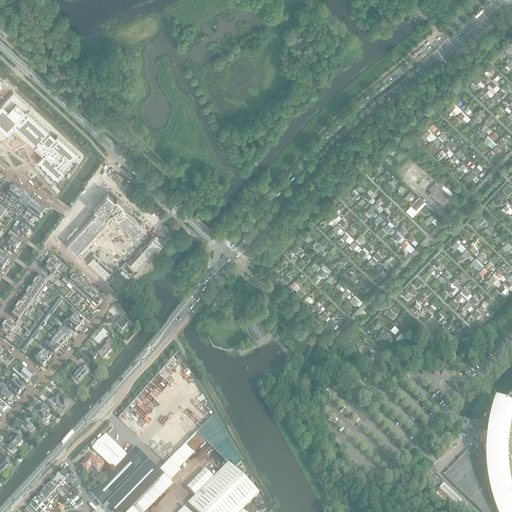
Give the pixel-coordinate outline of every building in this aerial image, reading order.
[(482,72),(479,75),(484,80),(487,76),(482,72)] [(477,78),(473,82),(476,85),(477,84),(482,88),(485,86),(477,78)] [(492,81),(489,84),(489,85),(496,92),(500,89),(492,81)] [(486,87),(482,91),(485,93),(486,93),(491,98),(494,94),(487,87),(486,87)] [(13,93),(0,107),(0,127),(9,135),(15,128),(35,147),(43,155),(38,162),(58,180),(73,164),(70,162),(77,154),(57,135),(56,137),(50,132),(28,112),(31,109),(13,93)] [(457,98),(454,101),(460,106),(462,103),(457,98)] [(451,105),(448,108),(451,111),(453,110),(457,115),(460,112),(461,112),(462,111),(452,102),(450,104),(451,105)] [(504,104),(500,108),(503,111),(504,109),(509,113),(511,111),(507,107),(507,106),(504,104)] [(461,113),(457,117),(460,120),(462,118),(467,123),(470,119),(462,111),(461,112),(462,113),(461,113)] [(428,129),(423,134),(426,137),(427,136),(432,140),(433,141),(436,137),(428,129)] [(485,140),(483,142),(486,145),(488,144),(492,148),(496,144),(488,136),(484,139),(485,140)] [(454,194),(437,178),(427,167),(424,170),(436,183),(429,190),(434,195),(435,194),(443,202),(448,198),(450,196),(451,197),(454,194)] [(471,172),(467,176),(471,180),(475,175),(471,172)] [(9,189),(7,192),(8,193),(7,194),(12,197),(15,194),(17,196),(21,191),(14,186),(11,188),(10,190),(9,189)] [(15,194),(12,197),(18,203),(25,194),(21,191),(17,196),(15,194)] [(25,194),(18,203),(23,206),(30,198),(25,194)] [(97,211),(67,244),(83,258),(100,239),(98,236),(113,219),(134,238),(134,239),(136,241),(145,231),(146,230),(146,229),(121,206),(122,205),(122,204),(122,203),(118,200),(117,199),(116,200),(116,201),(115,201),(111,197),(108,194),(107,194),(106,194),(103,198),(102,199),(99,203),(98,203),(94,207),(94,208),(95,209),(97,211)] [(418,200),(412,206),(416,210),(424,202),(420,197),(418,200)] [(30,198),(23,206),(27,210),(34,201),(30,198)] [(34,201),(27,210),(34,215),(37,211),(35,209),(38,205),(34,201)] [(37,211),(34,215),(39,219),(41,218),(43,216),(42,215),(43,214),(42,214),(45,210),(41,206),(41,207),(38,205),(35,209),(37,211)] [(0,206),(0,213),(4,216),(4,217),(5,217),(8,212),(0,206)] [(504,206),(500,210),(505,214),(508,210),(504,206)] [(431,215),(427,220),(430,223),(432,221),(436,225),(439,222),(431,215)] [(393,218),(390,221),(390,222),(395,226),(398,223),(393,218)] [(14,227),(12,230),(13,231),(18,234),(19,231),(27,236),(29,235),(30,233),(30,232),(30,231),(28,229),(24,226),(20,223),(16,228),(14,227)] [(489,225),(485,230),(488,233),(493,229),(489,225)] [(10,236),(7,241),(18,249),(19,246),(21,243),(14,238),(16,236),(12,233),(10,231),(8,234),(10,236)] [(396,232),(392,237),(395,240),(400,235),(397,232),(396,232)] [(410,235),(407,238),(415,246),(418,243),(414,240),(415,240),(410,235)] [(153,236),(150,240),(157,247),(161,243),(153,236)] [(146,243),(145,243),(154,251),(154,250),(157,247),(150,240),(147,244),(146,243)] [(405,241),(400,245),(403,249),(405,247),(408,244),(409,245),(406,249),(410,253),(414,249),(406,240),(405,241)] [(456,241),(452,246),(456,249),(459,246),(460,245),(462,247),(461,248),(459,250),(462,253),(466,248),(457,240),(456,241)] [(1,244),(0,245),(0,247),(0,248),(5,251),(7,248),(14,253),(16,251),(18,249),(7,241),(3,245),(1,244)] [(141,246),(150,254),(151,254),(154,251),(145,243),(142,247),(141,246)] [(507,243),(503,247),(506,251),(511,246),(507,243)] [(141,246),(138,250),(147,258),(150,254),(141,246)] [(0,261),(6,266),(6,265),(7,266),(10,262),(9,261),(2,255),(4,253),(0,250),(0,261)] [(138,251),(135,254),(143,262),(144,262),(144,261),(147,258),(138,250),(137,250),(138,251)] [(299,250),(295,254),(301,259),(304,255),(299,250)] [(94,253),(86,261),(87,262),(90,265),(99,256),(98,255),(98,256),(94,253)] [(132,258),(140,266),(141,265),(140,265),(143,262),(135,254),(135,255),(136,255),(133,259),(132,258)] [(99,256),(90,265),(91,265),(94,268),(102,259),(99,256)] [(132,258),(128,262),(136,270),(137,269),(140,266),(132,258)] [(476,258),(470,264),(473,267),(475,266),(479,270),(482,267),(483,265),(476,258)] [(61,265),(52,259),(48,264),(57,271),(61,265)] [(102,259),(94,268),(94,269),(98,272),(105,263),(104,264),(101,261),(103,259),(102,259)] [(314,262),(310,267),(314,271),(318,265),(314,262)] [(105,263),(98,272),(101,275),(110,266),(109,267),(105,263)] [(54,276),(57,271),(48,264),(44,269),(51,274),(49,277),(54,280),(56,277),(54,276)] [(110,266),(101,275),(102,275),(101,275),(102,276),(105,278),(105,279),(114,270),(110,266)] [(484,268),(479,273),(482,276),(487,271),(484,268)] [(446,270),(443,274),(448,278),(451,275),(446,270)] [(496,271),(494,273),(500,278),(501,279),(504,276),(498,271),(497,272),(496,271)] [(120,289),(128,280),(120,272),(111,282),(120,289)] [(54,280),(49,277),(47,279),(41,275),(37,280),(45,286),(49,281),(52,283),(54,280)] [(73,288),(80,281),(80,280),(75,276),(71,281),(68,279),(64,283),(67,285),(68,284),(73,288)] [(492,276),(488,281),(491,284),(493,282),(496,285),(499,283),(496,279),(492,276)] [(45,286),(37,280),(33,285),(42,292),(46,287),(45,286)] [(78,292),(85,285),(80,281),(73,288),(78,292)] [(42,292),(33,285),(30,290),(33,292),(39,297),(42,292)] [(82,296),(89,289),(85,285),(78,292),(82,296)] [(501,285),(497,289),(500,293),(502,291),(505,294),(508,291),(503,287),(501,285)] [(461,291),(460,292),(468,300),(472,295),(470,293),(467,296),(466,295),(469,292),(464,288),(461,291)] [(87,300),(94,293),(89,289),(82,296),(87,300)] [(39,297),(33,292),(30,290),(26,295),(34,300),(34,301),(35,302),(39,297)] [(91,304),(98,297),(94,293),(87,300),(91,304)] [(34,300),(26,295),(23,299),(31,305),(34,301),(34,300)] [(95,310),(103,302),(98,297),(91,304),(92,305),(91,306),(93,308),(95,310)] [(309,297),(305,300),(310,305),(313,302),(309,297)] [(354,297),(350,301),(353,304),(354,302),(359,306),(361,303),(354,297)] [(23,299),(19,305),(27,310),(28,311),(30,312),(33,307),(31,306),(31,305),(23,299)] [(464,305),(463,306),(466,310),(467,309),(470,312),(473,308),(467,302),(464,305)] [(28,311),(27,310),(19,305),(16,310),(22,314),(22,315),(24,316),(28,311)] [(19,320),(22,315),(22,314),(16,310),(15,310),(12,315),(17,319),(18,320),(16,323),(20,326),(21,326),(23,323),(19,320)] [(324,312),(321,315),(327,321),(330,318),(324,312)] [(75,314),(71,319),(80,327),(81,325),(82,325),(84,323),(81,320),(75,314)] [(260,314),(259,315),(246,321),(255,339),(256,339),(257,341),(269,335),(268,332),(269,332),(260,314)] [(131,315),(128,318),(133,323),(136,319),(131,315)] [(128,324),(121,317),(119,316),(117,318),(117,319),(116,320),(114,319),(112,321),(122,331),(125,327),(127,327),(128,326),(128,324)] [(71,319),(66,323),(75,332),(80,327),(71,319)] [(20,326),(16,323),(14,325),(8,321),(4,326),(15,333),(20,326)] [(11,339),(15,333),(4,326),(0,331),(7,336),(5,339),(11,343),(13,340),(11,339)] [(59,333),(67,340),(69,338),(72,336),(63,328),(59,333)] [(58,332),(54,336),(63,345),(65,342),(66,343),(68,341),(67,340),(59,333),(58,332)] [(54,336),(50,341),(51,342),(59,349),(61,347),(63,345),(54,336)] [(110,349),(107,346),(111,342),(106,338),(102,342),(103,343),(96,351),(102,357),(102,356),(106,352),(110,349)] [(22,339),(16,347),(19,349),(25,341),(22,339)] [(51,342),(47,346),(55,354),(57,351),(59,349),(51,342)] [(51,358),(42,349),(38,354),(47,362),(49,360),(51,358)] [(91,352),(86,357),(92,362),(96,357),(95,356),(93,354),(91,352)] [(47,362),(38,354),(34,359),(44,368),(46,365),(45,364),(47,362)] [(87,373),(85,371),(87,368),(83,364),(77,371),(73,376),(70,379),(74,382),(77,380),(79,382),(87,373)] [(13,369),(13,370),(27,383),(28,382),(29,384),(31,382),(31,381),(34,378),(25,370),(23,372),(17,367),(14,370),(13,369)] [(15,379),(12,383),(21,392),(25,388),(15,379)] [(21,392),(12,383),(8,386),(18,396),(21,392)] [(11,393),(1,384),(0,385),(0,390),(0,393),(9,401),(12,397),(10,395),(11,393)] [(68,400),(58,391),(52,397),(52,396),(50,398),(50,399),(54,403),(56,404),(59,401),(64,405),(68,400)] [(50,417),(47,413),(48,412),(47,412),(50,410),(49,409),(43,404),(38,409),(39,410),(37,413),(38,414),(37,416),(43,422),(45,423),(47,424),(49,421),(49,420),(48,419),(50,417)] [(511,413),(494,407),(494,409),(491,417),(489,423),(489,424),(488,427),(488,428),(488,429),(488,430),(511,434),(511,413)] [(35,429),(30,424),(28,423),(26,421),(23,424),(25,426),(22,430),(29,436),(30,435),(31,436),(33,434),(32,432),(35,429)] [(20,439),(23,437),(16,430),(13,433),(15,435),(10,440),(17,446),(22,441),(21,440),(20,439)] [(511,511),(511,434),(488,430),(480,438),(479,439),(475,443),(473,445),(471,447),(470,449),(450,469),(444,476),(481,511),(511,511)] [(98,502),(99,504),(103,507),(107,511),(128,511),(165,475),(136,447),(128,455),(106,434),(103,437),(92,448),(114,469),(91,494),(95,499),(98,502)] [(14,450),(17,446),(10,440),(5,445),(4,443),(1,446),(8,453),(9,452),(10,454),(14,454),(16,451),(14,450)] [(7,463),(10,460),(0,451),(0,456),(3,459),(0,462),(0,472),(3,470),(4,471),(10,465),(7,463)] [(96,459),(92,454),(87,459),(86,459),(81,465),(83,467),(83,468),(84,468),(86,471),(91,466),(97,471),(105,463),(99,456),(96,459)] [(130,511),(270,511),(243,511),(242,510),(258,493),(228,463),(224,467),(213,478),(206,485),(195,496),(188,504),(196,511),(188,511),(184,508),(179,511),(135,511),(133,510),(130,511)] [(59,474),(69,482),(72,485),(77,479),(71,473),(69,476),(62,470),(59,474)] [(205,470),(187,488),(195,496),(206,485),(213,478),(205,470)] [(59,474),(56,477),(65,486),(69,482),(59,474)] [(56,477),(52,481),(62,490),(65,486),(56,477)] [(52,481),(49,484),(59,493),(62,490),(52,481)] [(75,482),(71,486),(76,490),(80,486),(75,482)] [(444,483),(438,489),(457,507),(462,501),(444,483)] [(49,484),(46,488),(56,497),(59,493),(49,484)] [(46,488),(43,491),(52,500),(54,498),(55,497),(56,497),(46,488)] [(43,491),(39,495),(49,504),(52,500),(43,491)] [(39,495),(36,498),(46,507),(49,504),(39,495)] [(74,500),(73,501),(75,503),(78,507),(83,503),(79,499),(77,497),(74,499),(74,500)] [(36,498),(33,502),(42,511),(46,507),(36,498)] [(74,508),(79,508),(71,499),(69,502),(74,508)] [(33,502),(29,506),(36,511),(41,511),(42,511),(33,502)]
